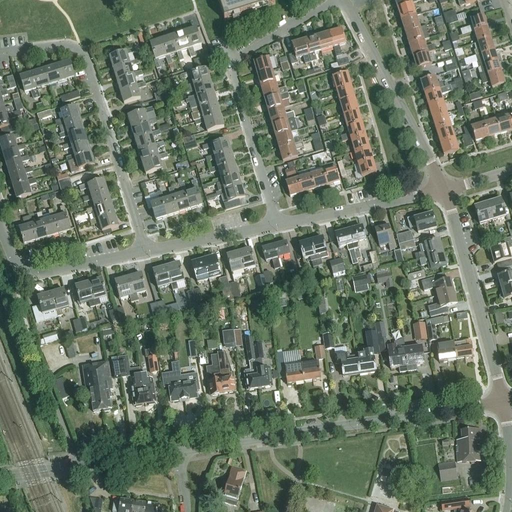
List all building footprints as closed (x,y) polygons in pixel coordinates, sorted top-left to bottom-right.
[(217,0),(224,20),(275,4),(273,0),(217,0)] [(394,0),(397,9),(411,5),(421,2),(420,0),(394,0)] [(415,17),(411,5),(397,9),(401,21),(415,17)] [(443,15),(444,20),(456,17),(454,11),(443,15)] [(474,32),(487,28),(483,16),(470,20),(472,27),(460,31),(462,36),(474,32)] [(401,21),(405,33),(419,29),(415,17),(401,21)] [(458,23),(456,17),(444,20),(446,27),(458,23)] [(405,33),(409,46),(423,42),(429,40),(425,27),(419,29),(405,33)] [(491,40),(487,28),(474,32),(478,44),(491,40)] [(196,29),(184,32),(189,49),(188,49),(191,58),(195,56),(192,48),(201,45),(196,29)] [(342,30),(330,33),(334,49),(337,58),(343,56),(340,47),(347,45),(342,30)] [(147,50),(141,32),(137,34),(143,51),(147,50)] [(188,49),(189,49),(184,32),(173,36),(178,53),(176,53),(179,62),(183,60),(181,52),(188,49)] [(330,33),(317,37),(321,52),(334,49),(330,33)] [(173,36),(161,40),(167,57),(165,57),(168,65),(172,64),(169,56),(176,53),(178,53),(173,36)] [(317,37),(304,41),(309,56),(321,52),(317,37)] [(161,68),(158,59),(165,57),(167,57),(161,40),(150,44),(155,60),(154,60),(157,69),(161,68)] [(478,44),(474,45),(476,51),(473,52),(475,57),(494,51),(491,40),(478,44)] [(311,63),(309,56),(304,41),(292,45),(294,54),(289,56),(292,66),(298,64),(296,60),(303,58),(305,65),(311,63)] [(409,46),(413,58),(427,53),(434,51),(432,46),(425,48),(423,42),(409,46)] [(129,64),(129,62),(126,55),(135,53),(133,48),(124,51),(125,52),(109,57),(113,69),(129,64)] [(483,59),(485,66),(498,62),(494,51),(475,57),(476,62),(483,59)] [(431,66),(427,53),(413,58),(417,71),(431,66)] [(338,64),(339,68),(349,65),(348,58),(338,61),(339,63),(338,64)] [(254,63),(257,76),(272,72),(268,59),(254,63)] [(443,63),(445,68),(456,65),(454,59),(443,63)] [(113,69),(116,81),(133,76),(132,74),(130,67),(138,64),(137,60),(129,62),(129,64),(113,69)] [(466,60),(458,62),(460,71),(468,69),(466,60)] [(479,75),(481,80),(501,74),(498,62),(485,66),(487,72),(479,75)] [(70,85),(68,80),(74,78),(69,63),(57,66),(61,82),(63,87),(70,85)] [(458,70),(456,65),(445,68),(446,74),(458,70)] [(49,86),(61,82),(57,66),(44,70),(49,86)] [(193,86),(210,81),(206,69),(190,74),(190,72),(180,75),(182,79),(190,77),(192,84),(193,86)] [(32,74),(37,90),(49,86),(44,70),(32,74)] [(116,81),(120,92),(136,87),(136,85),(133,78),(142,75),(140,71),(132,74),(133,76),(116,81)] [(257,76),(261,88),(276,84),(272,72),(257,76)] [(40,98),(37,90),(32,74),(20,78),(24,94),(31,92),(33,100),(40,98)] [(336,91),(351,87),(347,74),(332,78),(336,91)] [(505,85),(501,74),(481,80),(483,85),(490,82),(492,89),(505,85)] [(12,76),(7,78),(10,90),(16,88),(12,76)] [(420,82),(424,95),(439,90),(435,77),(420,82)] [(472,83),(470,77),(463,79),(465,86),(472,83)] [(196,98),(213,93),(210,81),(193,86),(192,84),(184,87),(185,91),(194,88),(196,96),(196,98)] [(145,87),(144,83),(136,85),(136,87),(120,92),(123,104),(140,99),(137,89),(145,87)] [(462,83),(455,85),(458,95),(465,93),(462,83)] [(261,88),(265,101),(287,94),(286,89),(278,91),(276,84),(261,88)] [(336,91),(340,103),(355,99),(351,87),(336,91)] [(428,107),(443,102),(441,97),(452,93),(450,87),(439,90),(424,95),(428,107)] [(154,94),(156,100),(167,97),(165,91),(154,94)] [(78,92),(66,96),(68,102),(80,98),(78,92)] [(200,109),(217,104),(213,93),(196,98),(196,96),(187,98),(189,102),(197,100),(199,107),(200,109)] [(480,93),(469,97),(471,102),(482,99),(480,93)] [(265,101),(268,113),(283,109),(281,102),(289,100),(287,94),(265,101)] [(168,103),(167,97),(156,100),(157,106),(168,103)] [(42,104),(44,110),(49,108),(46,99),(41,100),(42,104)] [(358,112),(355,99),(340,103),(343,116),(358,112)] [(428,107),(432,120),(447,115),(443,102),(428,107)] [(0,117),(6,115),(10,114),(8,110),(5,111),(3,104),(0,105),(0,117)] [(192,114),(190,115),(193,122),(194,121),(203,119),(203,121),(220,116),(217,104),(200,109),(199,107),(191,110),(192,114)] [(59,128),(61,135),(67,133),(65,126),(64,124),(78,120),(74,108),(60,112),(63,119),(55,122),(57,128),(59,128)] [(147,124),(147,122),(145,115),(153,112),(152,108),(143,110),(143,112),(127,117),(131,129),(147,124)] [(268,113),(272,126),(295,119),(293,113),(285,116),(283,109),(268,113)] [(22,116),(20,111),(10,114),(6,115),(0,117),(0,129),(10,127),(8,121),(22,116)] [(50,111),(37,115),(38,121),(52,116),(50,111)] [(343,116),(347,128),(362,124),(358,112),(343,116)] [(496,120),(500,135),(511,131),(511,129),(508,117),(507,113),(495,116),(496,120)] [(313,114),(306,116),(308,122),(315,120),(313,114)] [(436,132),(450,127),(454,126),(450,114),(447,115),(432,120),(436,132)] [(203,121),(203,119),(194,121),(195,126),(204,123),(207,132),(223,127),(220,116),(203,121)] [(131,129),(134,140),(151,135),(150,133),(148,126),(157,123),(155,119),(147,122),(147,124),(131,129)] [(276,138),(290,134),(298,131),(295,119),(272,126),(276,138)] [(34,120),(23,123),(25,129),(36,126),(34,120)] [(64,124),(65,126),(67,133),(61,135),(59,135),(60,140),(68,137),(68,136),(82,131),(78,120),(64,124)] [(500,135),(496,120),(483,124),(488,139),(500,135)] [(362,124),(347,128),(349,134),(340,136),(342,143),(351,141),(366,136),(362,124)] [(475,143),(488,139),(483,124),(471,128),(475,143)] [(49,127),(41,130),(43,136),(51,133),(49,127)] [(436,132),(440,144),(454,139),(450,127),(436,132)] [(311,132),(314,141),(320,138),(318,130),(311,132)] [(68,136),(68,137),(71,144),(63,147),(64,151),(72,149),(71,147),(86,143),(82,131),(68,136)] [(134,140),(138,152),(155,147),(154,145),(152,138),(160,135),(159,131),(150,133),(151,135),(134,140)] [(17,149),(16,148),(14,141),(22,138),(20,134),(13,136),(13,138),(0,141),(0,145),(2,154),(17,149)] [(276,138),(280,151),(301,144),(299,139),(293,141),(290,134),(276,138)] [(474,146),(470,135),(462,137),(466,149),(474,146)] [(369,149),(366,136),(351,141),(354,153),(369,149)] [(197,148),(195,143),(193,137),(182,140),(186,152),(197,148)] [(320,138),(314,141),(317,153),(324,151),(320,138)] [(444,157),(458,152),(454,139),(440,144),(444,157)] [(214,158),(231,153),(228,141),(211,146),(211,144),(202,147),(203,151),(212,149),(214,156),(214,158)] [(138,152),(142,163),(158,158),(158,156),(155,149),(164,146),(163,142),(154,145),(155,147),(138,152)] [(71,147),(72,149),(74,156),(66,158),(68,162),(76,160),(75,158),(89,154),(86,143),(71,147)] [(303,144),(301,144),(280,151),(283,163),(298,158),(296,152),(305,149),(303,144)] [(2,154),(6,165),(20,161),(20,159),(18,152),(25,150),(24,146),(16,148),(17,149),(2,154)] [(354,153),(358,165),(373,161),(369,149),(354,153)] [(214,158),(214,156),(205,159),(207,163),(215,160),(217,168),(218,169),(235,164),(231,153),(214,158)] [(75,158),(76,160),(78,167),(70,170),(71,174),(79,171),(79,170),(93,166),(89,154),(75,158)] [(168,158),(166,154),(158,156),(158,158),(142,163),(145,175),(162,170),(159,161),(168,158)] [(28,159),(28,157),(20,159),(20,161),(6,165),(9,177),(24,173),(24,171),(21,164),(29,162),(28,159)] [(377,174),(373,161),(358,165),(362,178),(377,174)] [(187,162),(176,166),(178,172),(189,168),(187,162)] [(297,174),(295,168),(293,162),(288,164),(290,170),(286,171),(287,177),(297,174)] [(218,169),(217,168),(209,170),(210,174),(219,172),(221,179),(221,181),(238,176),(235,164),(218,169)] [(323,172),(328,187),(340,183),(334,164),(327,166),(326,164),(324,165),(325,167),(322,168),(323,172)] [(9,177),(13,188),(27,184),(27,182),(25,175),(32,173),(31,169),(24,171),(24,173),(9,177)] [(311,176),(309,171),(302,173),(303,174),(297,176),(298,179),(303,194),(315,191),(311,176)] [(323,172),(311,176),(315,191),(328,187),(323,172)] [(221,181),(221,179),(212,182),(213,184),(214,186),(222,183),(224,191),(225,193),(241,187),(238,176),(221,181)] [(58,182),(62,194),(73,190),(70,179),(62,181),(58,182)] [(290,198),(303,194),(298,179),(285,183),(290,198)] [(36,184),(34,180),(27,182),(27,184),(13,188),(16,200),(31,196),(28,186),(36,184)] [(89,190),(91,196),(91,198),(108,193),(104,181),(88,185),(87,184),(79,187),(80,192),(89,190)] [(191,183),(194,191),(187,193),(185,194),(190,210),(202,207),(197,191),(198,190),(195,181),(191,183)] [(179,214),(190,210),(185,194),(187,193),(184,185),(180,186),(182,195),(175,197),(174,198),(179,214)] [(225,193),(224,191),(216,193),(217,197),(225,195),(228,203),(224,204),(226,211),(240,207),(239,201),(245,199),(241,187),(225,193)] [(167,218),(179,214),(174,198),(175,197),(172,188),(168,190),(171,198),(164,200),(162,201),(167,218)] [(155,221),(167,218),(162,201),(164,200),(161,192),(157,193),(159,202),(150,205),(155,221)] [(111,204),(108,193),(91,198),(91,196),(82,199),(84,204),(92,201),(94,208),(95,209),(111,204)] [(494,221),(506,218),(501,201),(489,204),(494,221)] [(111,204),(95,209),(94,208),(86,210),(87,215),(92,213),(94,221),(98,219),(98,221),(115,216),(111,204)] [(479,226),(494,221),(489,204),(474,208),(479,226)] [(60,208),(62,217),(55,219),(53,219),(58,236),(70,232),(65,216),(67,216),(64,207),(60,208)] [(47,239),(58,236),(53,219),(55,219),(52,210),(48,212),(49,214),(42,216),(44,222),(42,223),(47,239)] [(35,242),(47,239),(42,223),(44,222),(42,216),(41,214),(37,215),(39,224),(32,226),(31,226),(35,242)] [(436,229),(432,215),(409,221),(411,229),(415,227),(417,235),(436,229)] [(98,219),(94,221),(89,222),(90,226),(99,223),(102,232),(103,232),(111,229),(118,227),(115,216),(98,221),(98,219)] [(23,246),(35,242),(31,226),(32,226),(29,217),(22,219),(25,228),(19,230),(23,246)] [(379,226),(379,229),(375,230),(380,248),(388,246),(390,251),(395,250),(389,227),(388,227),(388,224),(379,226)] [(361,259),(357,244),(366,241),(362,228),(348,232),(356,261),(361,259)] [(348,232),(335,235),(338,249),(347,246),(353,265),(357,264),(357,263),(356,261),(348,232)] [(399,246),(414,242),(411,233),(396,237),(399,246)] [(497,236),(485,240),(487,245),(498,242),(497,236)] [(322,238),(311,242),(317,267),(322,266),(319,255),(326,253),(322,238)] [(504,248),(491,251),(494,265),(511,261),(511,260),(511,259),(511,238),(503,240),(503,241),(501,243),(503,244),(504,248)] [(421,260),(443,254),(439,241),(424,245),(426,252),(420,254),(421,260)] [(317,267),(311,242),(299,245),(303,260),(310,258),(313,268),(317,267)] [(414,242),(399,246),(401,252),(415,248),(414,242)] [(286,243),(274,246),(277,260),(289,256),(286,243)] [(276,271),(280,269),(277,260),(274,246),(262,250),(266,263),(273,261),(276,271)] [(246,270),(255,267),(250,250),(238,253),(244,276),(247,275),(246,270)] [(400,251),(395,252),(399,265),(403,264),(400,251)] [(373,265),(378,264),(379,264),(377,252),(375,252),(370,254),(373,265)] [(233,279),(244,276),(238,253),(226,257),(233,279)] [(446,267),(443,254),(421,260),(423,267),(430,265),(431,271),(446,267)] [(203,260),(209,280),(220,277),(215,257),(203,260)] [(192,264),(196,278),(197,283),(209,280),(203,260),(192,264)] [(336,262),(339,273),(345,272),(342,260),(336,262)] [(333,275),(339,273),(336,262),(330,264),(333,275)] [(173,265),(166,267),(171,286),(173,293),(179,291),(177,285),(184,283),(179,265),(175,266),(173,265)] [(153,273),(158,290),(164,288),(170,287),(171,286),(166,267),(157,269),(157,271),(153,273)] [(300,272),(303,283),(309,281),(306,270),(300,272)] [(269,272),(263,274),(263,276),(266,286),(273,285),(269,272)] [(294,286),(303,283),(300,272),(291,274),(294,286)] [(425,272),(411,276),(412,282),(427,278),(425,272)] [(511,273),(497,278),(501,290),(511,286),(511,273)] [(391,274),(377,277),(378,285),(385,284),(393,282),(391,274)] [(141,276),(129,279),(136,304),(140,302),(138,296),(146,294),(141,276)] [(261,294),(268,292),(266,286),(263,276),(257,278),(261,294)] [(367,276),(353,279),(356,291),(370,289),(367,276)] [(226,303),(233,301),(231,293),(229,286),(227,278),(219,280),(223,295),(226,303)] [(130,298),(132,305),(136,304),(129,279),(115,283),(120,301),(130,298)] [(435,298),(453,293),(450,281),(436,284),(434,279),(421,283),(423,293),(433,290),(435,298)] [(102,281),(89,284),(96,308),(101,307),(99,301),(107,299),(102,281)] [(241,299),(237,283),(229,286),(231,293),(233,301),(241,299)] [(88,303),(90,310),(96,308),(89,284),(75,288),(80,306),(88,303)] [(501,302),(504,302),(511,300),(511,286),(501,290),(502,296),(500,296),(499,299),(500,301),(501,302)] [(193,292),(196,304),(202,302),(199,290),(193,292)] [(64,291),(51,295),(58,319),(64,317),(62,311),(69,309),(64,291)] [(196,304),(193,292),(187,294),(190,306),(196,304)] [(307,293),(297,295),(298,302),(308,299),(307,293)] [(457,305),(453,293),(435,298),(437,306),(428,308),(431,318),(444,315),(443,309),(457,305)] [(38,298),(40,307),(33,309),(37,324),(58,319),(51,295),(38,298)] [(327,315),(329,315),(326,298),(318,299),(321,316),(327,315)] [(156,305),(159,317),(167,315),(164,303),(156,305)] [(153,318),(159,317),(156,305),(150,307),(153,318)] [(116,311),(120,323),(126,321),(122,309),(116,311)] [(112,325),(120,323),(116,311),(109,313),(112,325)] [(79,321),(82,333),(88,332),(84,319),(79,321)] [(446,325),(445,319),(427,322),(430,344),(439,343),(437,327),(446,325)] [(166,320),(155,321),(156,328),(167,326),(166,320)] [(76,335),(82,333),(79,321),(72,323),(76,335)] [(387,341),(384,324),(376,325),(379,342),(387,341)] [(428,341),(426,325),(415,326),(417,343),(428,341)] [(46,344),(42,331),(37,333),(40,345),(46,344)] [(240,334),(238,334),(238,331),(233,332),(235,346),(242,345),(240,334)] [(223,333),(225,347),(235,346),(233,332),(223,333)] [(372,351),(373,357),(380,356),(377,332),(366,334),(369,352),(372,351)] [(48,344),(62,342),(61,336),(47,338),(48,344)] [(336,351),(334,336),(324,337),(326,352),(336,351)] [(245,340),(248,358),(255,357),(252,339),(245,340)] [(408,372),(404,350),(405,350),(404,340),(394,344),(395,348),(388,349),(388,353),(390,371),(399,370),(399,374),(408,372)] [(216,350),(215,341),(208,342),(209,351),(216,350)] [(456,351),(457,360),(465,359),(473,358),(470,341),(462,342),(463,349),(456,351)] [(72,342),(65,344),(69,359),(77,357),(72,342)] [(447,361),(457,360),(456,351),(455,343),(436,346),(439,364),(448,362),(447,361)] [(254,347),(256,361),(263,359),(261,346),(254,347)] [(325,360),(323,347),(315,348),(317,361),(325,360)] [(424,366),(421,348),(405,350),(404,350),(408,372),(416,371),(416,367),(424,366)] [(160,374),(156,350),(145,352),(147,365),(150,364),(152,376),(160,374)] [(227,373),(226,366),(225,366),(223,351),(217,352),(218,356),(217,356),(223,394),(226,394),(235,393),(232,372),(227,373)] [(357,357),(359,375),(367,374),(367,373),(376,372),(374,359),(373,359),(373,357),(372,351),(369,352),(364,352),(364,354),(356,355),(357,357)] [(351,376),(359,375),(357,357),(350,358),(349,354),(335,356),(336,365),(341,365),(343,377),(351,376)] [(219,395),(223,394),(217,356),(211,357),(212,367),(206,368),(208,383),(211,398),(219,396),(219,395)] [(120,380),(127,379),(124,359),(118,360),(118,364),(120,380)] [(263,369),(262,361),(256,362),(259,390),(272,388),(269,368),(263,369)] [(247,392),(259,390),(256,362),(249,363),(250,371),(245,372),(244,374),(247,392)] [(313,382),(321,381),(319,363),(301,366),(302,374),(304,383),(312,381),(313,382)] [(104,390),(103,383),(111,382),(108,364),(82,369),(86,396),(89,395),(90,403),(92,403),(94,414),(95,414),(96,415),(101,414),(101,413),(102,413),(99,391),(104,390)] [(113,381),(120,380),(118,364),(111,365),(113,381)] [(302,374),(301,366),(284,369),(287,386),(295,385),(295,384),(304,383),(302,374)] [(133,389),(131,389),(134,407),(136,407),(136,408),(141,408),(141,406),(145,406),(140,376),(140,372),(130,374),(133,389)] [(186,372),(180,373),(180,375),(184,403),(186,402),(186,401),(197,400),(195,384),(184,385),(184,381),(188,381),(186,372)] [(140,376),(145,406),(149,405),(149,406),(154,406),(154,404),(156,404),(152,380),(147,380),(147,375),(144,376),(140,376)] [(184,403),(180,375),(168,377),(168,376),(163,377),(164,389),(169,388),(171,403),(182,402),(182,403),(184,403)] [(102,413),(104,412),(105,413),(109,413),(110,412),(111,411),(110,400),(111,400),(110,392),(113,392),(111,382),(103,383),(104,390),(99,391),(102,413)] [(457,441),(458,447),(457,447),(458,464),(481,462),(480,446),(477,446),(476,440),(482,440),(481,429),(461,430),(462,440),(457,441)] [(441,480),(458,479),(455,463),(439,465),(441,480)] [(232,469),(222,503),(236,507),(246,473),(232,469)] [(94,511),(101,511),(103,502),(90,500),(94,511)] [(119,511),(120,502),(113,501),(112,511),(119,511)] [(132,511),(133,503),(121,501),(119,511),(132,511)] [(468,511),(468,509),(469,509),(468,501),(441,505),(442,511),(454,509),(454,511),(468,511)] [(144,511),(146,505),(133,503),(132,511),(144,511)]
